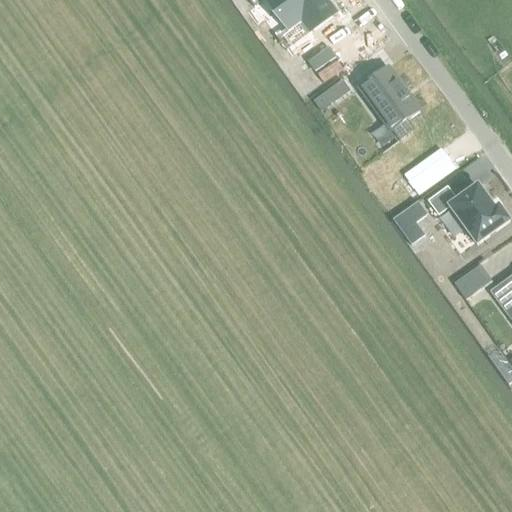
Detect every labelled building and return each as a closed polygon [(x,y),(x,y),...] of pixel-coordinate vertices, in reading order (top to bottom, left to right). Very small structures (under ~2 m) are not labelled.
[(265,2),(264,1),(265,0),(247,0),(254,10),(265,2)] [(275,0),(296,28),(310,18),(319,30),(341,14),(332,1),(333,0),(275,0)] [(388,71),(362,90),(400,143),(415,132),(408,121),(419,113),(388,71)] [(323,98),(314,104),(321,115),(331,108),(323,98)] [(441,151),(404,178),(419,198),(456,172),(441,151)] [(510,224),(499,209),(495,212),(478,188),(458,203),(448,190),(428,204),(439,219),(450,211),(477,248),(510,224)] [(418,205),(393,223),(399,231),(413,221),(416,226),(428,218),(418,205)] [(492,284),(480,268),(454,287),(465,303),(492,284)] [(511,279),(493,294),(511,319),(511,279)]
